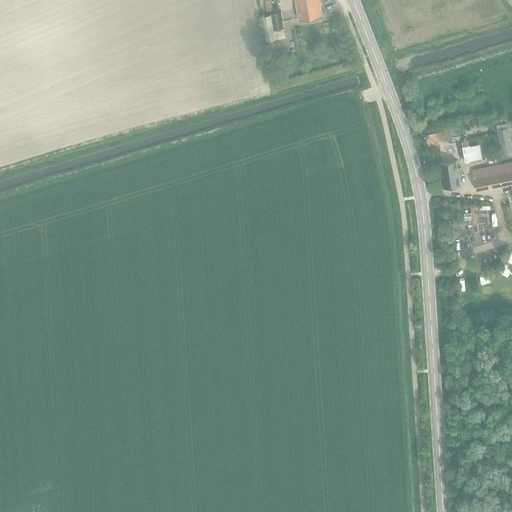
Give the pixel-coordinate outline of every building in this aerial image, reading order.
[(295,0),(299,18),(322,14),(319,0),(295,0)] [(266,40),(286,36),(281,11),(262,14),(266,40)] [(462,147),(464,162),(481,159),(478,146),(466,148),(466,146),(462,147)] [(442,187),(460,184),(456,159),(438,162),(442,187)] [(511,161),(471,169),(476,190),(511,183),(511,186),(511,161)]
